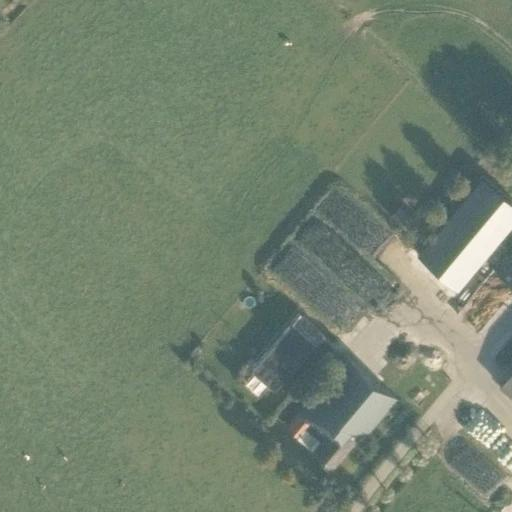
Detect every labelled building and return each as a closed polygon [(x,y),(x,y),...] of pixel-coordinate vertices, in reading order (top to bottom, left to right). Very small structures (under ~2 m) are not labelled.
[(511,219),(511,199),(480,174),(416,252),(458,286),(511,219)] [(419,209),(404,196),(389,213),(405,226),(419,209)] [(511,250),(495,270),(511,285),(511,250)] [(280,333),(251,367),(264,378),(273,385),(301,353),(313,339),(291,321),(280,333)] [(312,393),(358,432),(363,436),(396,397),(344,354),(312,393)] [(511,365),(498,381),(511,393),(511,365)] [(358,431),(324,403),(305,426),(320,438),(312,448),(331,464),(358,431)]
